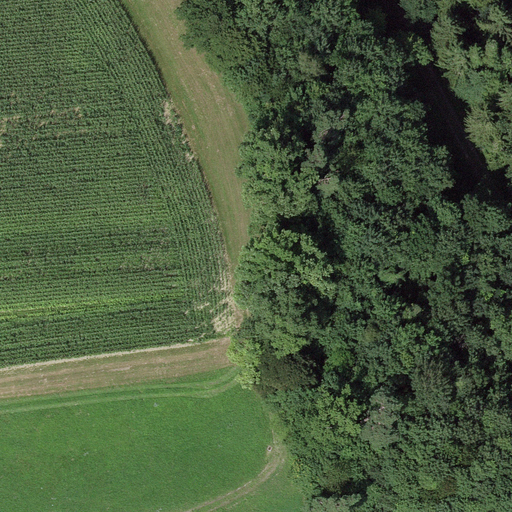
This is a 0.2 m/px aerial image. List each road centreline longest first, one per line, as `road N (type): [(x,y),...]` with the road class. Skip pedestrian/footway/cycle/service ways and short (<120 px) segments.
road 1 (track): [(203,511),(271,471),(284,440),(261,161),(232,81)]
road 2 (track): [(511,209),(380,0)]
